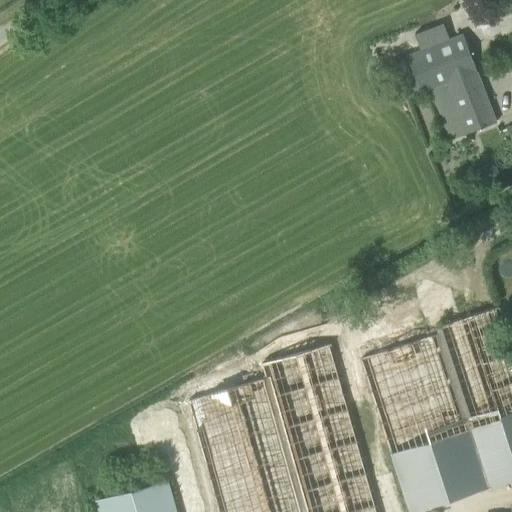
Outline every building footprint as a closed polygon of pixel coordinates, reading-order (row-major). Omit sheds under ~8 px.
[(429,90),(434,101),(449,141),(496,123),(463,34),(450,39),(444,23),(415,34),(421,50),(390,62),(404,99),(429,90)] [(386,64),(373,69),(376,78),(390,73),(386,64)] [(437,333),(487,488),(511,479),(511,353),(498,307),(435,327),(437,333)] [(437,333),(382,351),(379,343),(370,346),(373,354),(360,358),(409,511),(410,511),(487,488),(437,333)] [(378,511),(331,344),(307,350),(304,340),(281,347),(284,357),(261,364),(265,378),(186,400),(218,511),(378,511)] [(94,499),(98,511),(176,511),(167,479),(94,499)]
